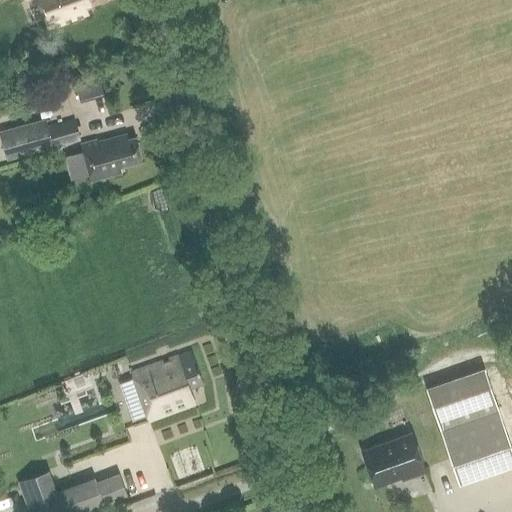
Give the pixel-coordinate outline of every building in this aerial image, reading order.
[(35,0),(48,32),(90,16),(87,8),(112,0),(35,0)] [(98,80),(78,85),(81,98),(101,94),(98,80)] [(45,119),(0,131),(0,134),(7,160),(80,140),(74,119),(47,126),(45,119)] [(82,153),(65,157),(71,179),(88,175),(90,182),(121,174),(120,167),(143,161),(136,136),(126,139),(125,134),(98,142),(97,139),(80,145),(82,153)] [(192,353),(131,374),(148,422),(194,404),(189,389),(203,384),(192,353)] [(511,450),(484,370),(426,390),(458,483),(511,464),(511,450)] [(402,479),(424,470),(411,435),(362,453),(374,484),(400,475),(402,479)] [(55,495),(49,480),(23,490),(31,511),(89,511),(104,506),(94,480),(55,495)]
